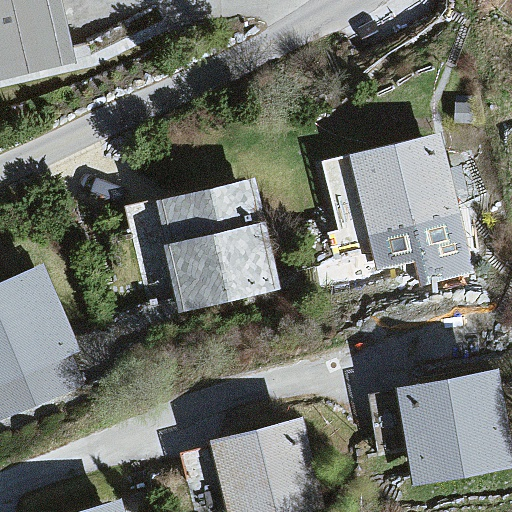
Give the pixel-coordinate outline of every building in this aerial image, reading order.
[(58,0),(0,0),(0,82),(75,63),(58,0)] [(511,124),(489,131),(504,185),(511,182),(511,124)] [(437,134),(348,159),(372,245),(461,220),(437,134)] [(256,179),(135,213),(158,293),(173,292),(182,325),(279,298),(270,268),(280,266),(256,179)] [(37,269),(0,285),(0,393),(78,357),(37,269)] [(511,447),(495,372),(392,395),(415,495),(511,473),(511,447)] [(329,511),(300,420),(209,449),(229,511),(329,511)] [(122,511),(117,498),(75,511),(122,511)]
